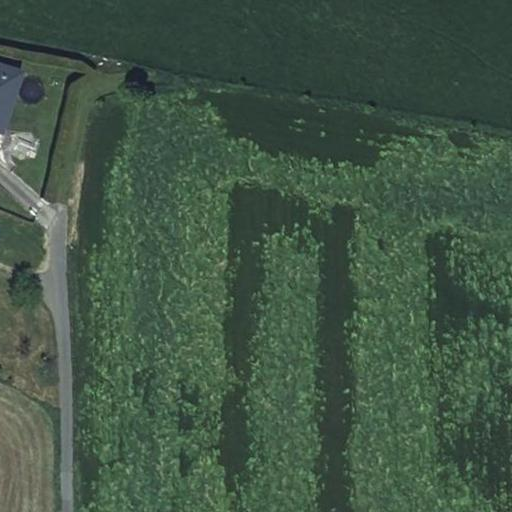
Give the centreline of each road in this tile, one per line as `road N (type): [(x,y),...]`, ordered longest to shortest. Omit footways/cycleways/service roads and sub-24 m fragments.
road 1 (track): [(59,218),(89,107),(126,80),(224,83),(436,111),(511,130)]
road 2 (unclassified): [(64,511),(59,218)]
